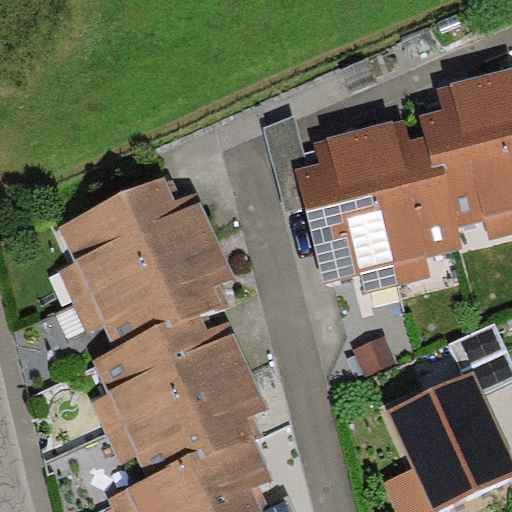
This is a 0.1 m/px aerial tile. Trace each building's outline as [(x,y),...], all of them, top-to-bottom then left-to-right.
[(511,72),(483,80),(511,194),(511,72)] [(490,242),(511,236),(511,194),(483,80),(438,92),(444,113),(419,119),(425,140),(433,173),(444,171),(459,230),(485,224),(490,242)] [(296,174),(310,171),(295,118),(265,130),(287,214),(305,209),(296,174)] [(406,122),(361,133),(400,288),(432,280),(427,259),(464,250),(459,230),(444,171),(433,173),(425,140),(411,144),(406,122)] [(366,296),(400,288),(361,133),(314,145),(320,168),(310,171),(296,174),(305,209),(324,286),(361,277),(366,296)] [(60,273),(75,306),(218,241),(197,195),(176,205),(165,181),(60,228),(77,266),(60,273)] [(218,241),(75,306),(88,334),(104,327),(115,352),(168,328),(170,334),(202,319),(226,309),(217,290),(236,281),(218,241)] [(107,434),(249,368),(228,325),(209,334),(202,319),(170,334),(168,328),(115,352),(93,363),(109,397),(93,404),(107,434)] [(450,346),(466,380),(475,376),(484,397),(511,384),(511,363),(495,325),(450,346)] [(249,368),(107,434),(122,467),(138,460),(148,482),(198,459),(201,467),(255,442),(258,440),(249,421),(269,412),(249,368)] [(442,511),(511,480),(511,458),(484,397),(475,376),(466,380),(387,416),(412,472),(386,484),(398,511),(442,511)] [(148,482),(110,500),(115,511),(264,511),(256,495),(275,485),(255,442),(201,467),(198,459),(148,482)] [(294,511),(290,501),(266,511),(294,511)]
